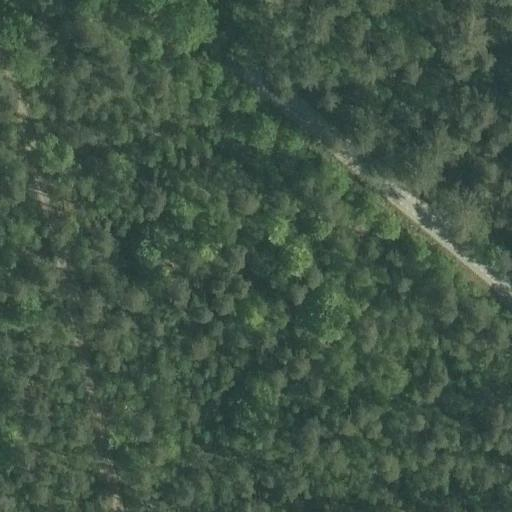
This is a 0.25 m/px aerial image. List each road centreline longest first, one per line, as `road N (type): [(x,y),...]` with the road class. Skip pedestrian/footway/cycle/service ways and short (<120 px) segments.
road 1 (track): [(0,44),(121,511)]
road 2 (unclassified): [(511,288),(167,0)]
